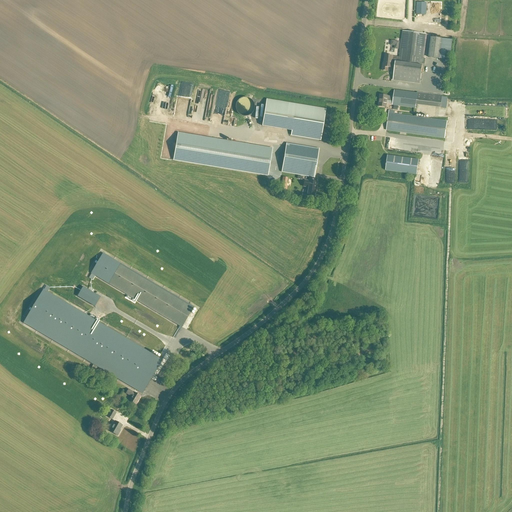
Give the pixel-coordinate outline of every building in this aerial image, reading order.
[(417,3),(416,14),(426,15),(426,3),(417,3)] [(421,66),(421,64),(425,64),(426,59),(422,58),(425,34),(403,31),(399,58),(393,57),(393,56),(385,55),(384,63),(383,63),(382,70),(388,71),(388,68),(391,68),(392,62),(396,63),(393,81),(420,84),(423,66),(421,66)] [(431,37),(428,58),(439,59),(442,39),(431,37)] [(181,110),(189,111),(194,84),(183,82),(179,102),(180,102),(180,104),(181,104),(181,107),(179,107),(179,109),(177,108),(176,113),(180,114),(181,110)] [(220,91),(214,120),(224,122),(230,94),(220,91)] [(418,93),(418,94),(395,91),(394,97),(380,96),(378,107),(386,108),(387,101),(393,102),(393,106),(416,109),(416,105),(441,108),(443,96),(418,93)] [(250,98),(247,97),(244,97),(241,98),(238,100),(237,102),(236,105),(236,108),(236,111),(238,113),(241,115),(243,116),(246,116),(249,115),(252,113),(253,111),(254,108),(254,105),(254,102),(252,100),(250,98)] [(326,109),(266,99),(262,127),(291,131),(291,136),(320,141),(326,109)] [(386,131),(427,136),(445,139),(447,122),(429,119),(389,114),(386,131)] [(178,134),(174,160),(267,175),(272,149),(178,134)] [(286,153),(283,172),(310,177),(309,181),(304,180),(303,187),(308,188),(307,191),(315,193),(317,183),(314,182),(319,150),(288,144),(286,153)] [(419,159),(387,155),(385,171),(417,175),(419,159)] [(439,184),(442,162),(433,161),(430,182),(439,184)] [(447,182),(456,182),(456,166),(447,166),(447,182)] [(459,183),(469,183),(469,172),(460,172),(459,183)] [(182,328),(193,309),(102,255),(90,274),(182,328)] [(94,307),(100,297),(82,287),(77,296),(94,307)] [(23,323),(142,393),(162,360),(43,289),(23,323)] [(134,323),(133,325),(163,341),(163,342),(172,347),(181,330),(109,292),(102,306),(134,323)] [(55,358),(48,372),(70,384),(78,370),(55,358)] [(142,397),(128,389),(126,394),(131,397),(129,401),(136,405),(142,397)] [(116,412),(111,409),(106,416),(112,420),(116,412)] [(120,430),(122,425),(115,421),(109,431),(117,436),(120,430)]
